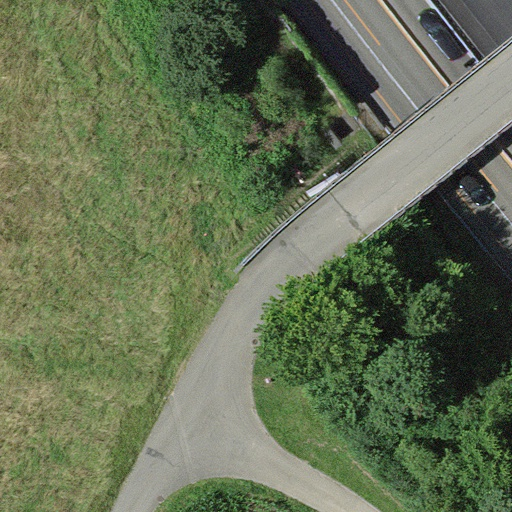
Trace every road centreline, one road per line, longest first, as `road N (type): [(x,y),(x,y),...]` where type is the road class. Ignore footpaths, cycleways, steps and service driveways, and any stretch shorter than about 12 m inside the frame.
road 1 (residential): [(511,78),(262,283),(186,444)]
road 2 (motorway): [(374,0),(511,166)]
road 3 (track): [(186,444),(325,496),(345,511)]
